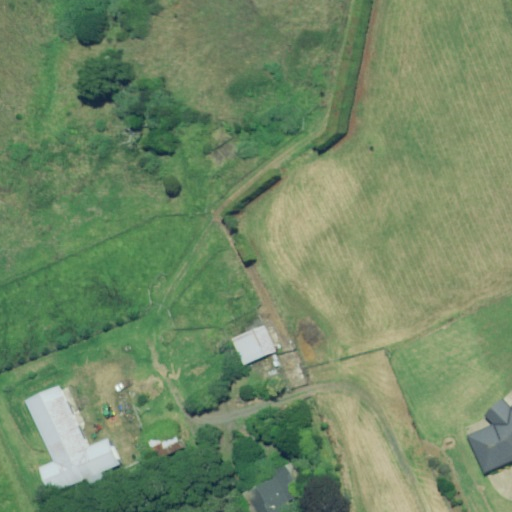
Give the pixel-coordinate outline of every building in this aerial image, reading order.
[(278,352),(267,327),(236,340),(247,365),(278,352)] [(80,419),(66,386),(31,402),(57,462),(43,469),(54,495),(87,480),(90,488),(106,481),(103,473),(121,465),(110,439),(91,448),(78,420),(80,419)] [(511,404),(508,401),(491,417),(499,426),(473,438),(489,475),(511,463),(511,404)] [(186,449),(179,431),(153,441),(160,459),(186,449)] [(305,494),(293,464),(274,472),(278,480),(245,493),(252,511),(294,511),(290,500),(305,494)]
